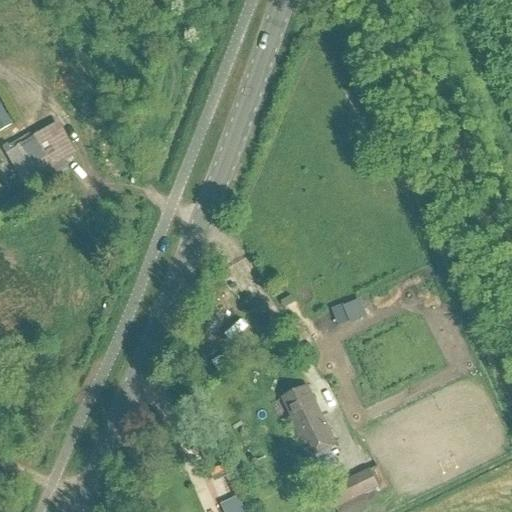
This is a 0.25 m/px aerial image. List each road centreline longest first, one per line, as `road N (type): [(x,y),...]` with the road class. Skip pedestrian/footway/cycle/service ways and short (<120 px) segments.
road 1 (primary): [(79,511),(204,224),(285,0)]
road 2 (track): [(312,0),(511,403)]
